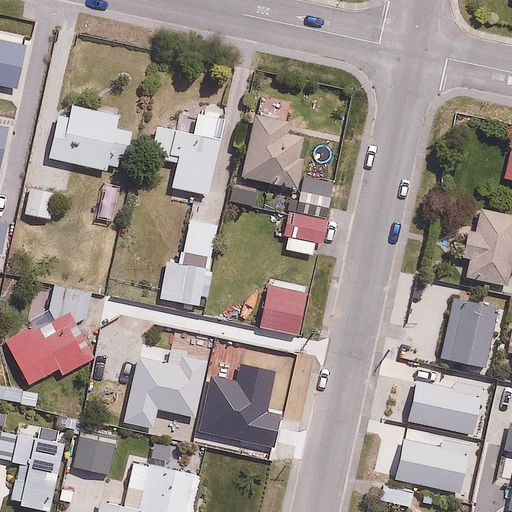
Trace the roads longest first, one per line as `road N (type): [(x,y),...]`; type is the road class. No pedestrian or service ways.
road 1 (residential): [(413,52),(315,511)]
road 2 (residential): [(413,52),(182,0)]
